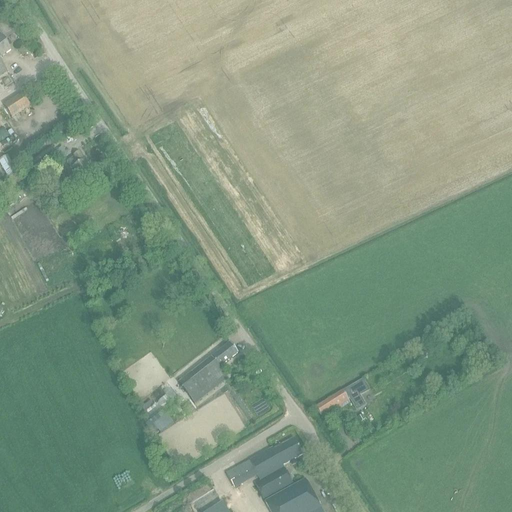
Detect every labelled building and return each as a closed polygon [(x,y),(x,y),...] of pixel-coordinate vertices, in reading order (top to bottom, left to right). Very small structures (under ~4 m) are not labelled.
[(0,75),(7,71),(0,59),(0,58),(11,51),(2,37),(0,37),(0,75)] [(11,118),(21,112),(30,106),(22,94),(3,106),(11,118)] [(45,181),(41,175),(68,156),(63,148),(52,155),(52,156),(27,173),(36,187),(45,181)] [(78,152),(73,156),(73,158),(67,162),(71,169),(72,169),(81,182),(94,174),(84,160),(78,152)] [(0,164),(8,178),(18,173),(8,156),(0,160),(0,164)] [(148,325),(143,331),(152,340),(158,334),(148,325)] [(219,368),(230,360),(238,354),(230,343),(229,344),(230,344),(177,382),(192,404),(227,379),(219,368)] [(423,352),(418,355),(422,361),(426,358),(423,352)] [(356,414),(371,406),(363,393),(359,396),(353,386),(324,403),(316,408),(321,416),(329,411),(336,407),(338,410),(350,403),(356,414)] [(273,448),(226,474),(231,483),(233,487),(256,474),(260,481),(261,482),(255,485),(263,500),(283,489),(292,484),(283,468),(284,468),(283,466),(294,460),(303,455),(294,440),(274,451),(273,448)] [(265,502),(270,511),(322,511),(305,480),(296,485),(265,502)] [(227,511),(222,503),(208,511),(227,511)]
